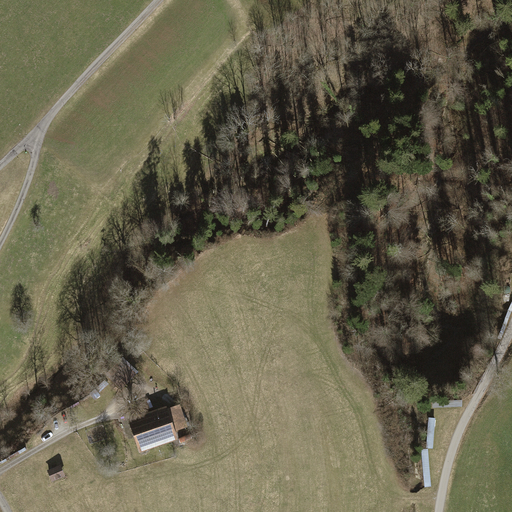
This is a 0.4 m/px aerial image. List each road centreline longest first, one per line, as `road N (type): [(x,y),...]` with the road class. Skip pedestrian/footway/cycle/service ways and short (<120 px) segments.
road 1 (residential): [(511,322),(462,420),(439,511)]
road 2 (residential): [(35,136),(160,0)]
